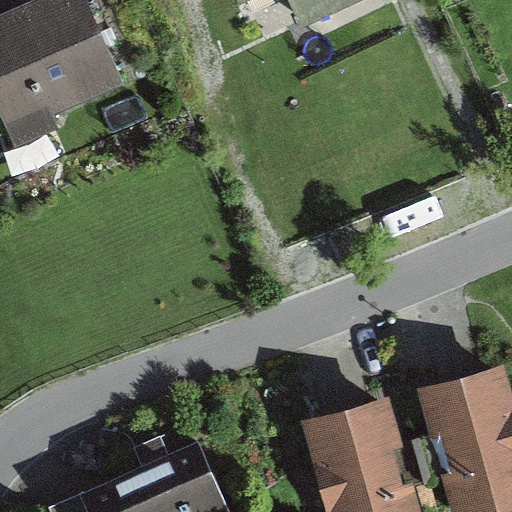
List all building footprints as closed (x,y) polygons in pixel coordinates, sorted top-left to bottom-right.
[(86,0),(41,0),(0,16),(0,125),(4,136),(122,90),(86,0)] [(236,0),(245,17),(279,3),(294,37),(378,0),(236,0)] [(511,398),(501,357),(415,379),(450,511),(484,511),(511,505),(511,398)] [(413,511),(385,394),(297,416),(320,511),(413,511)] [(225,511),(198,447),(76,498),(82,511),(225,511)]
